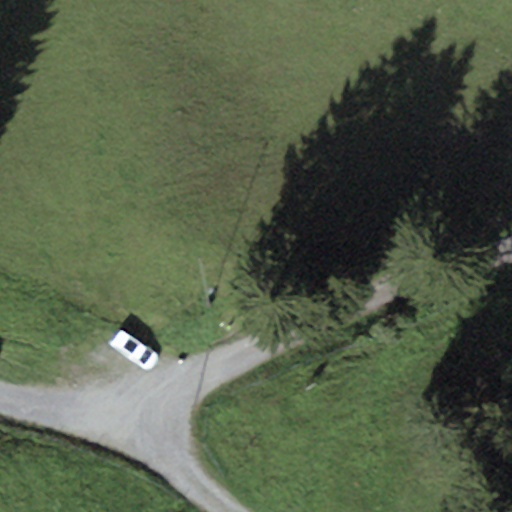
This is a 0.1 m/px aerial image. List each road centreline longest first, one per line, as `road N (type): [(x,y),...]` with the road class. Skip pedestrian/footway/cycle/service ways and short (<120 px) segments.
road 1 (track): [(125,422),(353,303),(511,251)]
road 2 (track): [(251,511),(125,422)]
road 3 (track): [(125,422),(0,402)]
